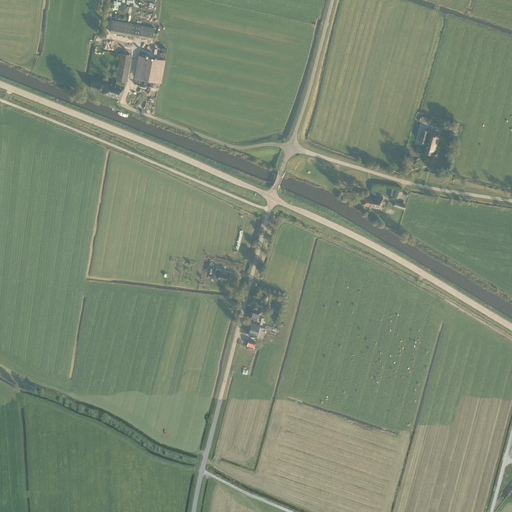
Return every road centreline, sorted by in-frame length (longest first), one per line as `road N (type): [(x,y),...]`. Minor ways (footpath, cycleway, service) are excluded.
road 1 (unclassified): [(195,511),(272,197)]
road 2 (secondary): [(272,197),(0,84)]
road 3 (secondary): [(511,327),(272,197)]
road 4 (unclassified): [(511,202),(385,177),(290,147)]
road 5 (track): [(203,466),(0,372)]
road 6 (unclassified): [(290,147),(334,0)]
